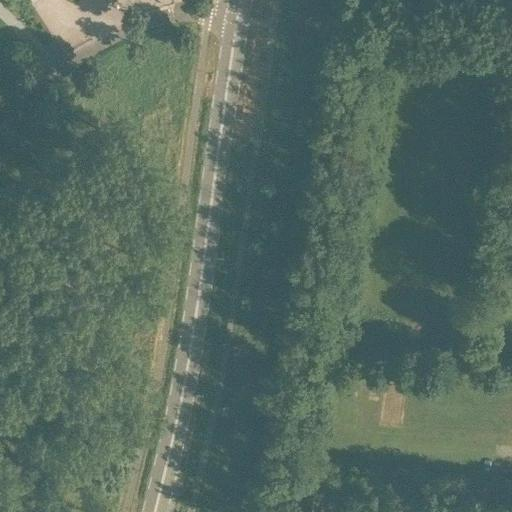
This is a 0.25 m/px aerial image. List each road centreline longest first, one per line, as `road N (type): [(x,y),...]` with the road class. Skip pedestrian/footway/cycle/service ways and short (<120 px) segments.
road 1 (secondary): [(155,511),(185,375),(236,20)]
road 2 (residential): [(0,115),(149,29),(236,20)]
